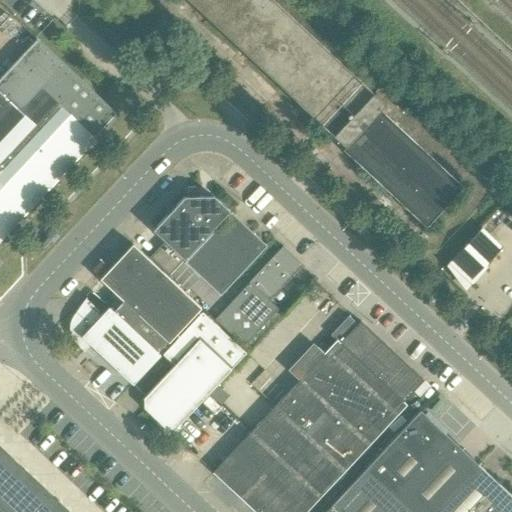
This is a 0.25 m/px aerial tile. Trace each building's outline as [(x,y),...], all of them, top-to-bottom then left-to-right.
[(344,149),(345,148),(427,224),(426,225),(427,226),(461,188),(460,189),(378,112),(379,111),(378,110),(384,104),(272,0),(187,0),(344,147),(343,148),(344,149)] [(0,242),(96,139),(94,138),(116,113),(37,39),(0,78),(0,242)] [(169,275),(182,261),(229,211),(213,196),(199,196),(198,190),(194,186),(188,186),(183,191),(184,197),(176,205),(170,205),(165,210),(165,216),(152,230),(159,237),(154,242),(159,247),(149,258),(169,275)] [(182,261),(169,275),(186,292),(200,277),(220,296),(266,246),(230,212),(184,263),(182,261)] [(491,218),(459,253),(476,269),(509,235),(491,218)] [(99,279),(123,301),(113,312),(143,340),(158,354),(201,308),(132,244),(99,279)] [(283,246),(214,319),(243,346),(278,309),(269,301),(302,265),(283,246)] [(90,345),(115,369),(143,340),(113,312),(108,307),(102,314),(85,298),(73,315),(70,320),(69,326),(69,332),(71,337),(77,345),(84,351),(90,345)] [(143,398),(140,401),(140,405),(144,408),(144,409),(170,434),(246,353),(202,312),(176,340),(188,351),(143,398)] [(262,419),(213,472),(212,473),(254,511),(305,511),(406,405),(403,402),(424,380),(360,321),(339,343),(336,340),(295,384),(283,372),(250,408),(262,419)] [(143,340),(115,369),(132,384),(159,355),(158,354),(143,340)] [(420,410),(365,468),(411,511),(431,511),(477,464),(420,410)] [(0,511),(69,511),(0,447),(0,511)] [(511,511),(511,496),(477,464),(431,511),(511,511)] [(324,511),(411,511),(365,468),(324,511)]
